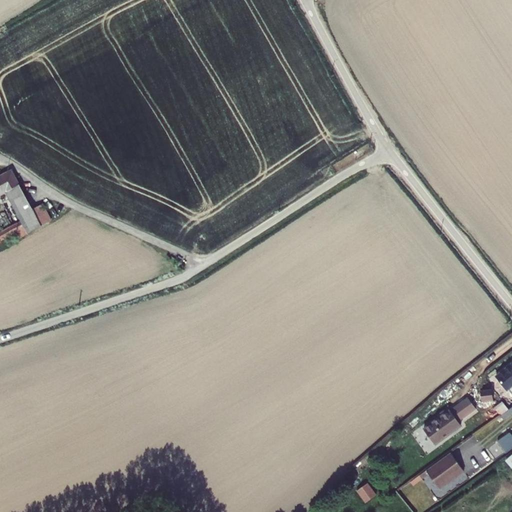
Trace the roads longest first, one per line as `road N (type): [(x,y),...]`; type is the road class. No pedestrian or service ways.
road 1 (unclassified): [(204,264),(67,202),(0,157)]
road 2 (unclassified): [(204,264),(388,148)]
road 3 (unclassified): [(0,339),(204,264)]
road 4 (unclassified): [(388,148),(511,304)]
road 5 (unclassified): [(304,0),(388,148)]
